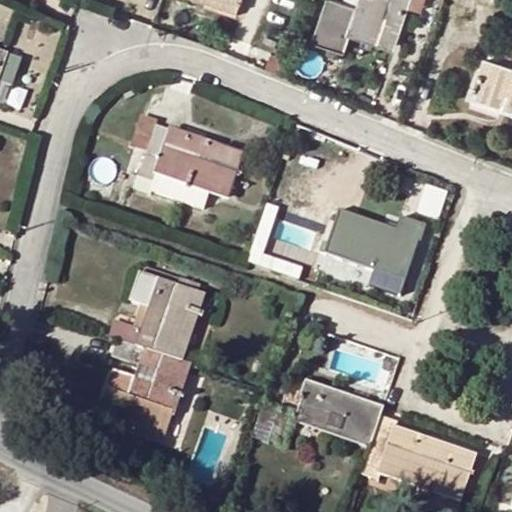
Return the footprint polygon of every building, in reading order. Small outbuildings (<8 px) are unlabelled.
[(237,12),(239,6),(222,0),(207,0),(206,3),(237,12)] [(362,0),(360,7),(337,0),(325,0),(311,42),(344,53),(350,35),(393,49),(407,7),(422,12),(425,0),(362,0)] [(416,70),(425,45),(411,41),(403,66),(416,70)] [(505,103),(502,110),(511,113),(511,71),(484,63),(475,92),(505,103)] [(473,100),(502,110),(505,103),(475,92),(473,100)] [(156,132),(138,181),(154,187),(157,180),(187,190),(180,208),(204,216),(210,198),(225,203),(240,162),(156,132)] [(123,185),(126,176),(119,174),(116,183),(123,185)] [(138,181),(134,193),(150,198),(154,187),(138,181)] [(340,265),(388,282),(390,277),(405,283),(420,244),(402,237),(382,231),(339,215),(320,270),(336,275),(340,265)] [(386,221),(382,231),(402,237),(405,228),(386,221)] [(163,276),(161,283),(160,285),(198,298),(201,289),(163,276)] [(116,324),(110,342),(119,345),(180,365),(198,315),(193,313),(198,298),(160,285),(161,283),(141,277),(132,305),(142,309),(150,312),(143,333),(134,330),(116,324)] [(390,277),(388,282),(386,289),(402,294),(405,283),(390,277)] [(203,300),(198,298),(193,313),(198,315),(203,300)] [(142,309),(134,330),(143,333),(150,312),(142,309)] [(97,420),(163,442),(188,368),(180,365),(119,345),(114,360),(142,369),(131,402),(105,394),(97,420)] [(309,385),(298,419),(371,444),(380,420),(383,410),(309,385)] [(269,442),(279,414),(281,409),(265,403),(252,440),(267,446),(269,442)] [(288,448),(295,425),(297,420),(279,414),(269,442),(288,448)] [(297,420),(295,425),(369,451),(371,444),(298,419),(297,420)] [(378,483),(381,475),(432,491),(433,484),(461,494),(474,459),(396,432),(398,426),(380,420),(371,444),(369,451),(360,477),(378,483)] [(461,494),(433,484),(432,491),(459,501),(461,494)]
